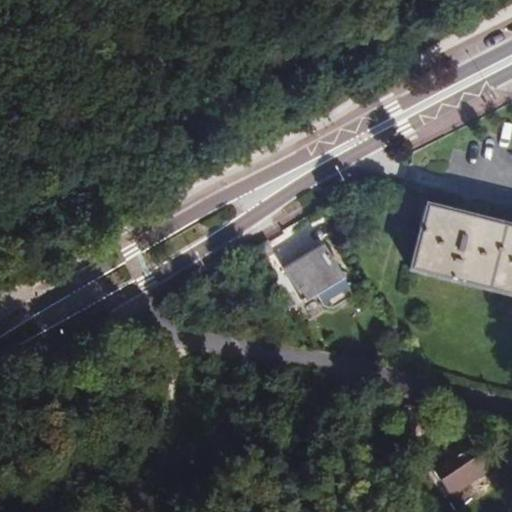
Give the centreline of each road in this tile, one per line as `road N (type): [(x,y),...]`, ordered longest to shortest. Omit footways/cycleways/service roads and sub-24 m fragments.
road 1 (residential): [(511,412),(167,326),(83,319)]
road 2 (secondary): [(399,117),(252,184),(47,299)]
road 3 (secondary): [(83,319),(399,117)]
road 4 (track): [(168,511),(189,362),(167,326)]
road 5 (secondary): [(399,117),(511,59)]
